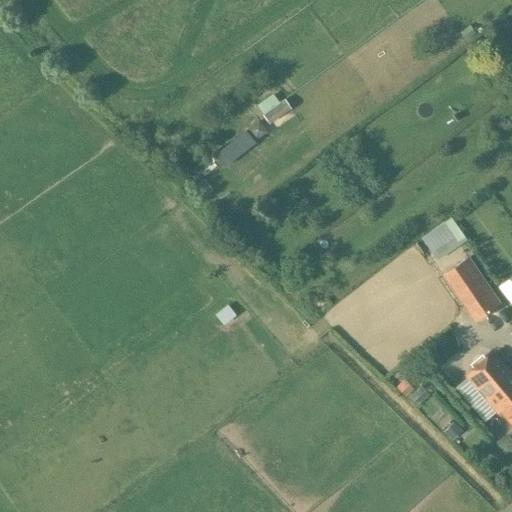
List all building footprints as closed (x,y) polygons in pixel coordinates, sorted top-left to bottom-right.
[(286,83),(269,96),(282,115),(300,102),(286,83)] [(260,119),(242,134),(250,145),(269,129),(260,119)] [(457,217),(424,233),(435,256),(468,240),(457,217)] [(479,319),(502,304),(470,256),(447,271),(479,319)] [(511,277),(499,287),(511,303),(511,277)] [(511,372),(495,352),(467,376),(498,413),(501,410),(511,422),(511,372)]
